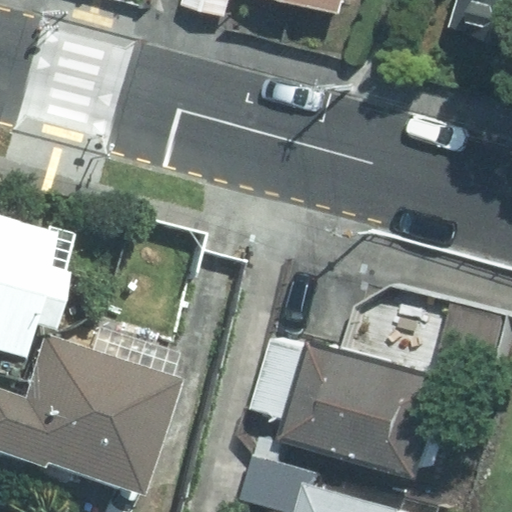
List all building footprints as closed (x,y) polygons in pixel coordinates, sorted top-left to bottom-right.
[(250,12),(252,0),(198,0),(250,12)] [(56,323),(69,264),(50,260),(59,220),(0,207),(0,342),(22,347),(29,317),(56,323)] [(287,327),(272,403),(310,411),(305,435),(350,444),(474,468),(493,367),(287,327)] [(28,386),(0,378),(0,439),(142,480),(175,365),(45,328),(28,386)] [(349,447),(274,432),(265,495),(304,501),(302,511),(420,511),(424,491),(344,479),(349,447)]
